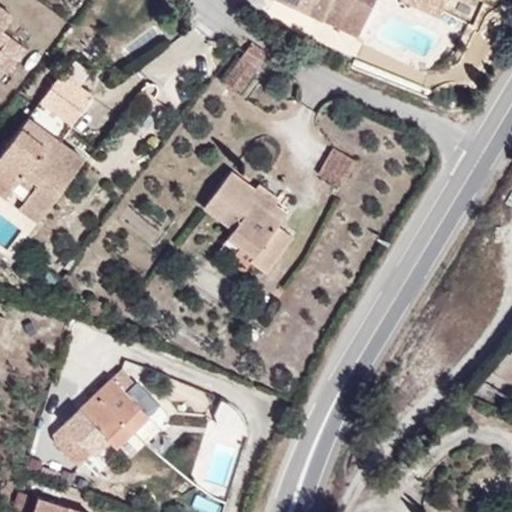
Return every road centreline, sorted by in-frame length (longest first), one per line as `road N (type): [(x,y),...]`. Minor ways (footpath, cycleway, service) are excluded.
road 1 (residential): [(483,151),(319,76),(200,0)]
road 2 (residential): [(342,511),(373,458),(479,353),(511,305)]
road 3 (primary): [(372,335),(483,151)]
road 4 (primary): [(372,335),(305,442),(280,511)]
road 5 (primary): [(303,511),(372,335)]
